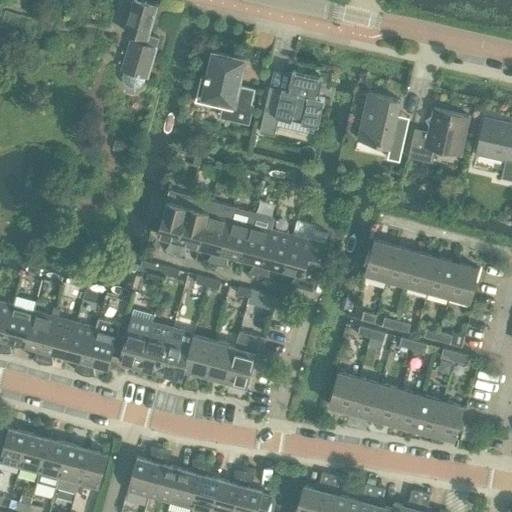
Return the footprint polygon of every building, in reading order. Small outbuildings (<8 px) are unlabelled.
[(141,0),(133,0),(125,31),(134,33),(133,39),(131,38),(122,69),(124,69),(123,73),(122,77),(123,80),(125,83),(127,85),(130,87),(134,87),(137,87),(140,85),(143,83),(144,80),(145,76),(147,76),(156,46),(159,37),(148,34),(157,4),(141,0)] [(238,83),(245,58),(214,50),(208,73),(206,73),(206,75),(200,74),(194,99),(223,106),(221,115),(247,121),(255,87),(238,83)] [(270,85),(259,130),(275,133),(279,116),(318,125),(324,97),(317,96),(318,91),(320,91),(323,76),(293,69),(289,84),(291,85),(290,89),(270,85)] [(399,160),(407,126),(395,124),(401,99),(368,92),(358,138),(390,145),(387,157),(399,160)] [(461,153),(469,114),(434,106),(432,113),(435,117),(431,119),(429,130),(415,127),(408,156),(432,161),(434,154),(432,150),(435,148),(461,153)] [(511,178),(511,124),(485,118),(477,151),(506,157),(501,176),(511,178)] [(114,139),(113,149),(121,150),(122,140),(114,139)] [(175,253),(191,194),(169,188),(157,234),(171,237),(170,242),(165,248),(167,249),(169,250),(172,252),(175,253)] [(200,245),(212,199),(191,194),(175,253),(179,253),(181,254),(184,254),(186,253),(185,246),(187,241),(200,245)] [(217,264),(233,205),(212,199),(200,245),(213,248),(212,253),(207,259),(209,260),(212,262),(214,263),(217,264)] [(241,256),(254,210),(233,205),(217,264),(219,264),(222,265),(226,265),(228,265),(227,257),(228,253),(241,256)] [(259,275),(271,228),(275,216),(254,210),(241,256),(254,259),(254,264),(249,270),(251,272),(254,273),(257,275),(259,275)] [(283,267),(292,233),(271,228),(259,275),(260,276),(264,276),(267,276),(270,276),(268,268),(270,264),(283,267)] [(318,271),(326,242),(292,233),(283,267),(296,271),(295,275),(291,281),(293,283),(296,284),(299,286),(301,286),(306,268),(318,271)] [(387,277),(396,244),(374,239),(365,271),(387,277)] [(408,283),(416,250),(396,244),(387,277),(408,283)] [(428,288),(437,256),(416,250),(408,283),(428,288)] [(449,294),(458,261),(437,256),(428,288),(449,294)] [(471,300),(480,267),(458,261),(449,294),(471,300)] [(165,273),(167,265),(156,262),(154,270),(165,273)] [(177,276),(179,269),(167,265),(165,273),(177,276)] [(207,284),(209,277),(198,274),(196,281),(207,284)] [(219,288),(221,280),(209,277),(207,284),(219,288)] [(240,285),(237,293),(249,296),(251,288),(240,285)] [(249,296),(247,301),(259,305),(261,299),(263,291),(258,290),(251,288),(249,296)] [(13,304),(0,351),(4,352),(6,352),(9,352),(11,351),(10,340),(12,340),(25,343),(34,309),(36,301),(15,295),(13,304)] [(0,350),(0,351),(13,304),(0,299),(0,350)] [(140,366),(152,322),(154,314),(133,308),(119,360),(140,366)] [(42,362),(55,315),(34,309),(25,343),(38,347),(39,348),(32,357),(34,358),(36,360),(39,361),(42,362)] [(375,322),(377,313),(364,310),(361,318),(375,322)] [(66,354),(76,321),(55,315),(42,362),(45,363),(47,363),(50,363),(53,363),(52,351),(54,351),(66,354)] [(396,327),(398,319),(385,315),(382,324),(396,327)] [(109,366),(121,323),(99,316),(97,326),(84,374),(87,374),(89,375),(92,375),(95,374),(93,363),(95,362),(109,366)] [(408,331),(411,322),(398,319),(396,327),(408,331)] [(84,374),(97,326),(76,321),(66,354),(79,358),(81,359),(74,368),(76,370),(78,371),(81,373),(84,374)] [(161,371),(173,328),(152,322),(140,366),(161,371)] [(370,336),(371,331),(372,327),(360,324),(358,333),(370,336)] [(383,340),(386,331),(372,327),(371,331),(370,336),(383,340)] [(437,339),(439,330),(426,327),(424,335),(437,339)] [(182,377),(194,334),(173,328),(161,371),(182,377)] [(240,330),(235,345),(226,379),(248,385),(261,336),(240,330)] [(450,342),(452,334),(439,330),(437,339),(450,342)] [(205,373),(215,339),(194,334),(182,377),(183,377),(185,368),(205,373)] [(412,347),(413,342),(414,339),(401,335),(399,344),(412,347)] [(226,379),(235,345),(215,339),(205,373),(226,379)] [(425,351),(427,342),(414,339),(413,342),(412,347),(425,351)] [(454,359),(455,352),(456,350),(443,347),(441,355),(454,359)] [(467,362),(469,354),(456,350),(455,352),(454,359),(467,362)] [(350,409),(359,377),(338,371),(329,403),(350,409)] [(371,415),(380,382),(359,377),(350,409),(371,415)] [(392,420),(401,388),(380,382),(371,415),(392,420)] [(413,426),(422,394),(401,388),(392,420),(413,426)] [(434,432),(443,399),(422,394),(413,426),(434,432)] [(455,438),(464,405),(443,399),(434,432),(455,438)] [(470,440),(474,426),(464,423),(460,437),(470,440)] [(0,460),(20,466),(29,431),(9,425),(0,457),(0,460)] [(39,471),(49,436),(29,431),(20,466),(39,471)] [(56,487),(69,441),(49,436),(39,471),(37,482),(56,487)] [(76,493),(79,482),(88,447),(69,441),(56,487),(76,493)] [(149,495),(161,447),(158,447),(155,446),(153,446),(150,447),(152,458),(150,459),(136,455),(127,489),(149,495)] [(99,487),(109,452),(88,447),(79,482),(99,487)] [(170,500),(179,466),(166,463),(164,461),(171,452),(170,451),(167,450),(165,448),(161,447),(149,495),(170,500)] [(190,506),(203,458),(199,458),(197,458),(194,458),(192,458),(194,470),(192,470),(179,466),(170,500),(190,506)] [(211,511),(220,478),(208,474),(206,473),(213,463),(212,462),(208,460),(206,459),(203,458),(190,506),(211,511)] [(233,511),(245,470),(243,469),(239,469),(236,469),(234,469),(236,481),(233,481),(220,478),(211,511),(212,511),(233,511)] [(267,511),(273,492),(263,489),(249,485),(247,484),(255,475),(253,474),(250,472),(248,471),(245,470),(233,511),(267,511)] [(321,511),(331,473),(322,470),(318,488),(304,484),(296,511),(321,511)] [(344,511),(349,496),(336,493),(341,475),(331,473),(321,511),(344,511)] [(344,511),(368,511),(376,484),(366,482),(362,499),(349,496),(344,511)] [(376,484),(368,511),(391,511),(392,507),(380,504),(385,487),(376,484)] [(391,511),(415,511),(421,490),(412,488),(407,505),(394,502),(392,507),(391,511)] [(421,490),(415,511),(433,511),(426,510),(431,493),(421,490)] [(19,499),(16,508),(28,511),(31,502),(33,496),(24,493),(22,495),(20,499),(19,499)] [(31,502),(28,511),(32,511),(41,511),(43,506),(31,502)]
